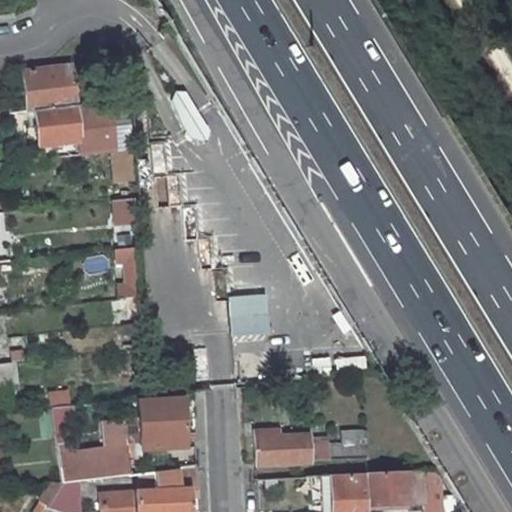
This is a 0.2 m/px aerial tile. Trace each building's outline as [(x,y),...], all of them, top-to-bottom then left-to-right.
[(69,67),(22,72),(27,112),(35,111),(74,106),(69,67)] [(183,93),(170,100),(192,136),(198,137),(204,134),(205,129),(183,93)] [(35,111),(39,147),(79,142),(74,106),(35,111)] [(119,199),(130,198),(128,177),(117,178),(119,199)] [(133,226),(131,199),(110,201),(111,227),(133,226)] [(138,297),(135,249),(113,250),(116,299),(138,297)] [(230,333),(265,330),(263,298),(228,301),(230,333)] [(135,309),(133,299),(112,301),(113,311),(135,309)] [(311,360),(312,369),(330,367),(329,358),(311,360)] [(336,358),(336,368),(364,369),(364,359),(336,358)] [(1,385),(15,384),(14,366),(0,367),(1,385)] [(48,393),(50,406),(67,403),(65,391),(48,393)] [(79,481),(128,475),(126,447),(124,447),(124,443),(139,442),(140,450),(167,448),(167,442),(183,441),(181,407),(193,407),(192,392),(180,393),(181,400),(137,401),(138,419),(101,424),(103,450),(73,454),(72,446),(56,448),(61,483),(62,483),(79,481)] [(40,437),(53,435),(49,409),(37,411),(40,437)] [(70,428),(54,430),(56,448),(72,446),(70,428)] [(340,444),(327,444),(328,460),(368,458),(367,432),(360,430),(340,431),(340,444)] [(275,432),(252,434),(253,464),(309,461),(308,445),(308,436),(275,438),(275,432)] [(320,444),(308,445),(309,461),(328,460),(327,444),(320,444)] [(196,467),(153,472),(154,491),(141,492),(99,496),(100,511),(187,511),(187,497),(197,496),(196,467)] [(432,471),(363,474),(365,506),(407,504),(424,503),(424,484),(433,484),(432,471)] [(153,472),(139,474),(141,492),(154,491),(153,472)] [(363,474),(329,475),(330,511),(364,511),(365,510),(365,506),(363,474)] [(80,511),(79,481),(62,483),(61,484),(47,506),(46,508),(59,511),(80,511)] [(49,485),(40,500),(47,506),(61,484),(49,485)] [(441,511),(441,497),(440,493),(430,493),(430,511),(441,511)] [(42,511),(46,506),(39,501),(32,511),(42,511)]
